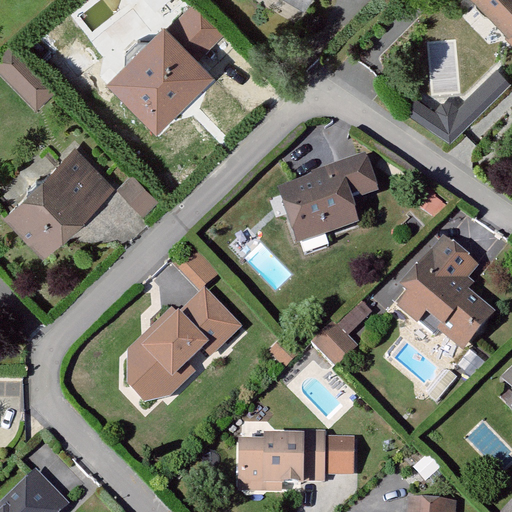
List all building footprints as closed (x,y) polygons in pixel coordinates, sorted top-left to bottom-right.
[(511,0),(465,0),(466,2),(478,15),(490,15),(497,9),(508,21),(501,27),(502,36),(506,41),(511,41),(511,0)] [(128,96),(124,100),(147,123),(166,106),(181,92),(199,74),(185,59),(217,27),(193,2),(161,33),(157,30),(145,41),(130,40),(117,53),(118,68),(109,76),(128,96)] [(28,65),(11,47),(0,56),(0,72),(10,83),(28,65)] [(28,65),(10,83),(36,109),(55,91),(28,65)] [(495,74),(463,105),(474,115),(506,85),(495,74)] [(105,80),(124,100),(128,96),(109,76),(105,80)] [(181,92),(166,106),(171,110),(185,96),(181,92)] [(413,94),(399,109),(404,112),(412,118),(425,106),(413,94)] [(433,110),(434,115),(453,116),(453,109),(447,104),(439,104),(433,110)] [(425,106),(412,118),(447,143),(474,115),(463,105),(453,116),(434,115),(425,106)] [(72,219),(74,220),(107,189),(70,152),(39,183),(33,182),(22,191),(22,198),(3,216),(40,253),(59,235),(57,233),(72,219)] [(318,227),(320,233),(349,222),(341,203),(367,192),(357,165),(331,176),(333,181),(317,188),(315,184),(290,193),(297,210),(287,214),(295,236),(318,227)] [(130,178),(118,189),(139,213),(152,201),(130,178)] [(297,210),(290,193),(280,197),(287,214),(297,210)] [(76,222),(74,220),(72,219),(57,233),(59,235),(60,236),(66,236),(75,227),(76,222)] [(318,227),(295,236),(297,242),(320,233),(318,227)] [(415,323),(409,330),(425,344),(430,343),(438,334),(455,348),(469,332),(472,335),(487,317),(486,316),(460,295),(453,289),(460,281),(470,270),(440,245),(408,282),(415,288),(408,297),(398,309),(415,323)] [(195,256),(183,269),(203,289),(215,277),(195,256)] [(453,289),(460,295),(466,286),(460,281),(453,289)] [(415,288),(408,282),(401,290),(408,297),(415,288)] [(155,393),(180,368),(200,349),(208,357),(234,330),(200,298),(175,322),(169,315),(126,357),(127,389),(144,404),(155,393)] [(344,344),(326,362),(332,369),(354,348),(331,323),(327,327),(344,344)] [(309,344),(326,362),(344,344),(327,327),(309,344)] [(469,332),(455,348),(458,351),(472,335),(469,332)] [(282,343),(271,354),(282,365),(292,355),(282,343)] [(180,368),(155,393),(164,401),(188,376),(180,368)] [(511,370),(503,379),(511,388),(511,370)] [(246,493),(256,493),(261,485),(282,486),(300,485),(301,481),(319,481),(319,441),(319,437),(298,437),(298,443),(265,443),(265,448),(239,449),(238,485),(246,493)] [(347,441),(319,441),(319,474),(347,473),(347,441)] [(50,511),(58,505),(33,478),(0,507),(0,509),(2,511),(50,511)]
